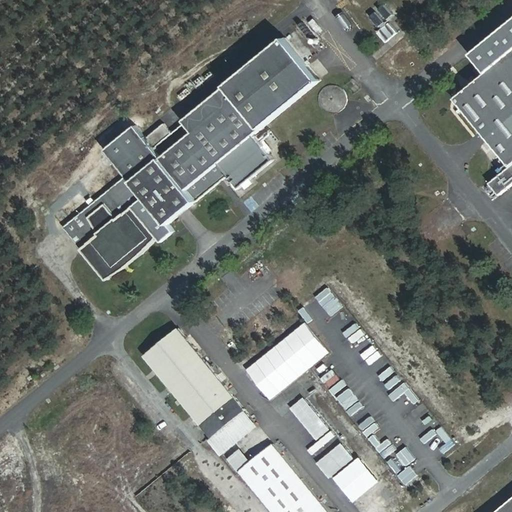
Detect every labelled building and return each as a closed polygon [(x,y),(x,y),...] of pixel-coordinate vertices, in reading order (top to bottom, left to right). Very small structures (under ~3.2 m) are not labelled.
[(385,3),(379,8),(387,18),(394,13),(385,3)] [(378,31),(386,42),(399,32),(391,22),(378,31)] [(109,149),(131,177),(68,227),(111,279),(161,235),(165,241),(178,232),(169,220),(233,174),(222,161),(322,79),(288,35),(185,121),(189,125),(176,135),(168,126),(149,140),(139,127),(109,149)] [(511,54),(459,98),(511,162),(511,54)] [(247,288),(239,291),(245,305),(252,302),(247,288)] [(271,399),(332,353),(308,322),(247,368),(271,399)] [(248,411),(181,327),(148,357),(215,438),(248,411)] [(318,373),(329,364),(325,359),(314,368),(318,373)] [(330,387),(340,379),(336,374),(326,383),(330,387)] [(391,395),(395,399),(404,391),(415,403),(420,399),(405,382),(391,395)] [(323,445),(336,434),(304,396),(291,407),(323,445)] [(377,447),(385,458),(397,449),(389,438),(377,447)] [(343,441),(318,462),(331,478),(356,457),(343,441)] [(243,471),(276,511),(331,511),(278,443),(243,471)] [(406,465),(416,457),(407,445),(396,453),(406,465)] [(393,457),(387,461),(396,473),(402,469),(393,457)] [(398,473),(406,485),(419,476),(412,465),(398,473)] [(511,511),(511,494),(489,511),(511,511)]
